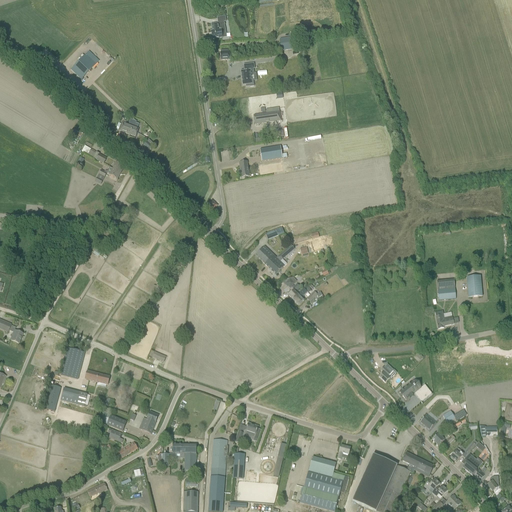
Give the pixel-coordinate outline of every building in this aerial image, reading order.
[(225,30),(224,23),(218,24),(211,25),(212,32),(211,32),(211,35),(211,36),(211,38),(212,39),(212,40),(222,38),(221,31),(225,30)] [(221,60),(229,60),(229,52),(220,52),(220,56),(220,57),(221,60)] [(81,80),(96,64),(86,55),(71,70),(81,80)] [(254,69),(253,64),(244,66),(244,71),(241,72),(243,86),(245,85),(246,88),(254,87),(253,81),(252,81),(251,75),(254,74),(253,69),(254,69)] [(280,113),(279,113),(279,108),(266,110),(266,114),(254,116),(255,125),(281,122),(280,113)] [(129,125),(122,122),(119,131),(136,137),(139,129),(129,125)] [(152,148),(154,146),(147,139),(145,141),(146,142),(144,145),(148,150),(151,147),(152,148)] [(286,154),(282,155),(280,147),(260,150),(262,162),(282,159),(282,158),(287,158),(286,154)] [(106,159),(99,155),(99,154),(96,160),(103,164),(106,159)] [(121,173),(124,167),(116,162),(112,169),(121,173)] [(241,178),(249,177),(247,163),(239,164),(241,178)] [(260,173),(276,170),(275,165),(259,168),(260,173)] [(117,180),(121,173),(112,169),(109,175),(117,180)] [(210,213),(217,206),(212,202),(206,209),(210,213)] [(268,240),(283,234),(281,227),(276,229),(276,230),(266,234),(268,240)] [(280,262),(294,249),(291,246),(276,258),(275,257),(270,262),(269,261),(265,265),(276,276),(285,266),(280,262)] [(275,257),(268,251),(264,247),(255,256),(265,265),(269,261),(270,262),(275,257)] [(468,298),(482,297),(481,276),(466,277),(468,298)] [(290,279),(285,284),(288,287),(290,289),(295,284),(294,284),(290,279)] [(297,293),(301,290),(297,285),(292,290),(293,291),(288,296),(292,300),(298,294),(303,289),(298,294),(297,293)] [(438,301),(456,299),(455,288),(437,290),(438,301)] [(302,298),(307,293),(303,289),(298,294),(292,300),(298,306),(304,300),(302,298)] [(310,303),(317,295),(314,292),(307,299),(310,303)] [(325,302),(319,308),(324,313),(319,317),(324,321),(324,320),(327,323),(326,324),(330,327),(331,326),(335,330),(339,326),(338,325),(341,322),(342,323),(348,316),(342,311),(346,307),(336,297),(335,298),(334,297),(325,303),(325,302)] [(443,312),(435,313),(436,317),(438,330),(444,328),(443,327),(454,325),(452,319),(452,317),(444,319),(443,312)] [(11,325),(0,320),(0,329),(8,333),(11,325)] [(19,344),(23,334),(15,331),(11,340),(19,344)] [(77,380),(84,353),(67,349),(60,376),(77,380)] [(154,352),(154,353),(151,352),(149,357),(152,358),(152,359),(164,364),(166,358),(154,352)] [(438,363),(433,364),(437,382),(442,381),(439,365),(446,364),(447,368),(451,367),(450,363),(451,363),(450,359),(450,358),(449,354),(444,355),(444,354),(440,355),(437,356),(438,363)] [(498,359),(497,368),(506,369),(506,376),(511,376),(511,370),(508,370),(508,369),(510,369),(510,360),(498,359)] [(383,373),(379,378),(385,384),(390,379),(391,380),(396,375),(393,372),(391,374),(384,367),(381,370),(383,373)] [(108,386),(110,377),(87,371),(85,380),(108,386)] [(41,384),(39,393),(45,395),(48,386),(41,384)] [(401,392),(399,393),(406,401),(409,398),(410,398),(411,397),(412,396),(413,396),(412,395),(413,395),(414,394),(418,399),(423,394),(427,399),(432,394),(425,385),(421,388),(420,388),(420,389),(417,391),(415,389),(414,388),(415,388),(414,387),(413,386),(413,387),(411,384),(410,385),(409,385),(409,384),(409,385),(408,385),(408,386),(406,387),(402,390),(401,391),(401,392)] [(61,388),(55,387),(51,386),(44,410),(55,412),(61,388)] [(87,395),(80,393),(76,405),(84,407),(87,395)] [(449,395),(436,401),(434,396),(424,400),(426,406),(437,402),(439,406),(442,405),(443,408),(449,405),(447,402),(451,401),(449,395)] [(448,424),(455,419),(450,411),(442,416),(448,424)] [(151,435),(158,416),(150,413),(147,420),(144,419),(139,430),(151,435)] [(123,433),(127,423),(111,416),(106,426),(123,433)] [(426,416),(420,423),(430,431),(436,424),(426,416)] [(238,432),(235,442),(241,444),(244,434),(259,439),(262,431),(257,429),(258,427),(248,424),(247,428),(241,426),(239,432),(238,432)] [(121,435),(117,433),(109,430),(108,434),(110,435),(108,438),(121,444),(123,440),(120,439),(121,435)] [(439,434),(432,440),(438,447),(441,443),(445,440),(440,436),(443,433),(440,430),(437,433),(439,434)] [(449,445),(455,438),(452,435),(446,442),(449,445)] [(227,446),(227,442),(213,441),(207,511),(222,511),(226,457),(227,457),(228,446),(227,446)] [(120,460),(137,449),(133,443),(116,454),(120,460)] [(473,444),(465,452),(469,455),(476,446),(473,444)] [(197,471),(197,445),(172,445),(172,454),(172,458),(175,458),(175,459),(185,459),(185,472),(197,471)] [(341,446),(337,459),(341,460),(342,457),(348,459),(348,456),(350,449),(341,446)] [(464,454),(458,449),(450,458),(456,463),(464,454)] [(277,453),(271,475),(278,477),(284,455),(277,453)] [(430,475),(434,467),(406,453),(402,462),(415,468),(414,471),(420,474),(421,471),(430,475)] [(234,454),(233,479),(243,479),(245,455),(234,454)] [(397,466),(373,455),(352,502),(374,511),(392,511),(410,473),(397,467),(397,466)] [(333,473),(336,464),(312,458),(308,472),(332,478),(333,473)] [(476,473),(477,472),(476,471),(478,469),(480,466),(470,458),(462,468),(473,477),(476,473)] [(481,468),(483,466),(481,465),(480,466),(478,469),(476,471),(477,472),(473,477),(480,482),(481,481),(483,482),(490,473),(486,471),(484,474),(479,470),(481,468)] [(343,481),(344,476),(333,473),(332,478),(343,481)] [(491,483),(487,486),(492,492),(494,491),(495,493),(499,490),(499,487),(498,484),(498,477),(493,477),(490,480),(492,482),(491,483)] [(104,484),(87,492),(91,500),(90,497),(100,493),(102,496),(112,490),(113,491),(118,488),(117,485),(114,478),(108,481),(107,481),(106,481),(105,482),(105,483),(104,483),(104,484)] [(425,485),(424,487),(428,491),(429,491),(431,493),(431,494),(440,484),(434,480),(431,484),(429,482),(429,481),(425,485)] [(436,488),(440,484),(431,494),(436,498),(438,495),(442,498),(448,491),(442,486),(439,491),(436,488)] [(328,511),(334,511),(339,497),(304,488),(300,504),(301,504),(300,507),(302,507),(302,505),(328,511)] [(181,511),(196,511),(197,492),(183,492),(183,505),(180,505),(180,511),(182,511),(181,511)] [(456,500),(457,500),(453,496),(446,503),(453,511),(460,504),(456,500)] [(437,511),(443,506),(438,502),(435,505),(433,507),(432,508),(436,511),(437,511)]
